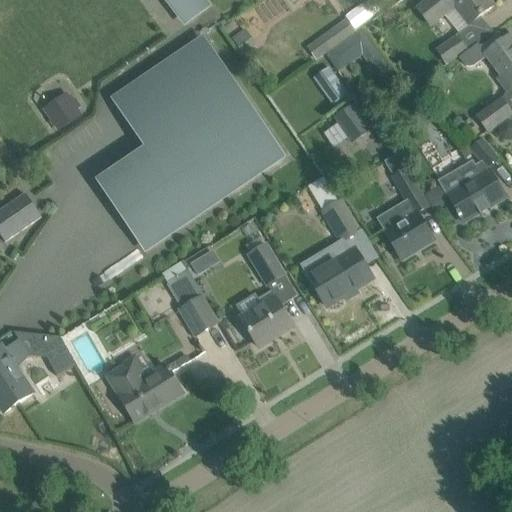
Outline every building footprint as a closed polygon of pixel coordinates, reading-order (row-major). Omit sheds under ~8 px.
[(203,0),(173,0),(192,25),(211,10),(203,0)] [(430,0),(424,6),(416,12),(429,29),(444,17),(446,15),(454,8),(470,27),(479,20),(481,18),(483,16),(494,7),(488,0),(430,0)] [(356,34),(346,21),(308,48),(317,61),(325,55),(356,34)] [(391,69),(363,29),(356,34),(325,55),(336,71),(362,53),(379,77),(391,69)] [(444,66),(467,51),(455,34),(433,50),(444,66)] [(500,75),(494,80),(505,96),(511,91),(511,90),(511,43),(509,39),(504,42),(499,34),(481,48),(479,45),(459,60),(467,68),(472,68),(476,67),(487,58),(500,75)] [(148,249),(149,250),(283,158),(203,41),(120,98),(152,146),(104,179),(109,185),(151,247),(148,249)] [(329,69),(316,79),(336,108),(350,98),(329,69)] [(69,97),(56,106),(62,115),(51,121),(61,135),(84,119),(79,112),(82,110),(77,103),(74,105),(69,97)] [(485,133),(511,115),(500,97),(473,116),(485,133)] [(357,105),(338,119),(356,144),(375,131),(357,105)] [(481,139),(467,151),(480,166),(484,171),(488,168),(499,159),(481,139)] [(444,197),(428,206),(434,215),(452,204),(453,204),(459,214),(457,215),(460,220),(462,219),(465,224),(480,215),(479,213),(504,199),(505,200),(506,200),(496,183),(489,171),(488,168),(484,171),(480,166),(476,169),(473,164),(438,184),(445,197),(444,197)] [(394,177),(392,178),(406,203),(420,194),(406,170),(394,177)] [(323,178),(307,188),(322,210),(319,212),(338,244),(339,245),(347,240),(361,232),(340,198),(337,200),(323,178)] [(25,195),(2,211),(0,211),(0,237),(3,242),(39,218),(25,195)] [(396,209),(377,220),(386,235),(392,245),(402,262),(435,242),(425,225),(419,215),(418,214),(412,205),(399,213),(396,209)] [(264,288),(285,276),(265,242),(245,255),(264,288)] [(312,279),(311,280),(317,290),(328,307),(373,280),(362,263),(356,252),(354,253),(312,279)] [(202,259),(191,266),(198,278),(209,271),(202,259)] [(165,284),(187,271),(180,261),(159,274),(165,284)] [(187,271),(165,284),(179,307),(201,295),(187,271)] [(192,339),(218,324),(201,295),(179,307),(175,309),(192,339)] [(293,328),(283,311),(275,299),(242,320),(259,349),(293,328)] [(60,341),(13,335),(29,360),(46,362),(57,380),(76,369),(60,341)] [(34,394),(2,347),(0,349),(0,408),(4,415),(34,394)] [(197,378),(212,371),(201,348),(170,363),(174,372),(190,364),(197,378)] [(136,421),(167,402),(168,404),(183,395),(167,368),(148,379),(132,353),(122,360),(127,368),(110,379),(120,396),(119,397),(136,424),(137,423),(136,421)]
